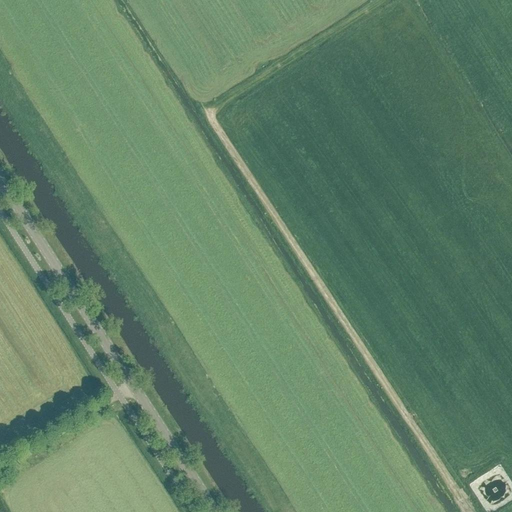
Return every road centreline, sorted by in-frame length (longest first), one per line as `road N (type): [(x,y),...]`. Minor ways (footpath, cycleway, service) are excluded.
road 1 (track): [(470,511),(207,113)]
road 2 (primary): [(81,308),(213,511)]
road 3 (primary): [(81,308),(0,183)]
